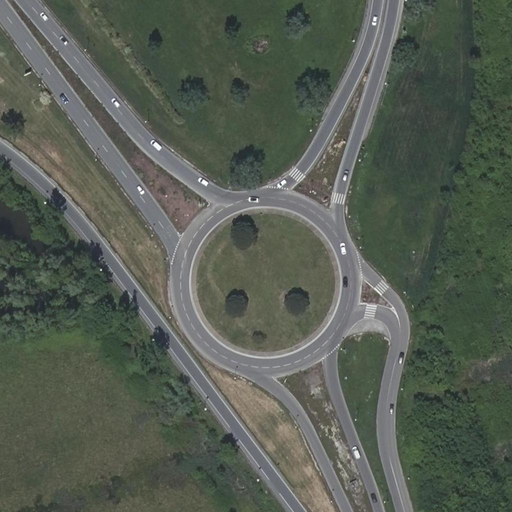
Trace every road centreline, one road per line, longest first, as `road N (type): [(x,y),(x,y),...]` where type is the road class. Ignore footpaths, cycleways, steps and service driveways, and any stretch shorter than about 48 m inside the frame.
road 1 (trunk): [(0,147),(83,224),(300,511)]
road 2 (primary): [(0,7),(167,232),(182,264)]
road 3 (primary): [(242,200),(205,188),(160,153),(27,0)]
road 4 (trunk): [(341,243),(339,197),(396,0)]
road 5 (trunk): [(378,0),(357,68),(315,149),(297,174),(258,197)]
road 6 (primary): [(237,363),(293,405),(347,511)]
road 7 (primary): [(380,511),(336,392),(334,333)]
road 8 (tertiary): [(405,511),(387,441),(395,361)]
road 9 (tertiary): [(395,361),(404,316),(346,253)]
road 10 (primary): [(182,264),(186,313),(215,351),(237,363)]
